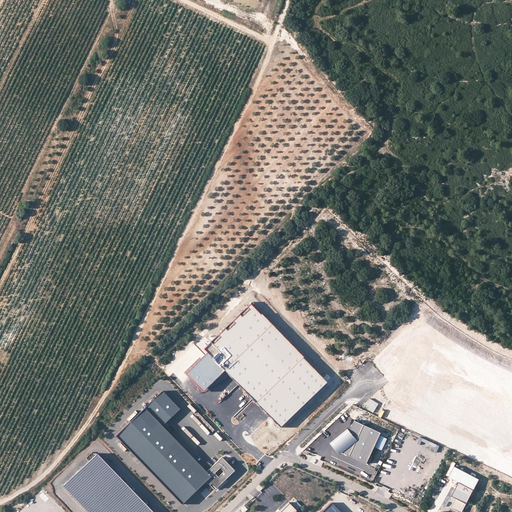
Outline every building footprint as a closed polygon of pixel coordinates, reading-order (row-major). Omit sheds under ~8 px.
[(279,428),(327,382),(251,303),(203,348),(207,352),(185,373),(203,391),(224,371),(279,428)] [(163,391),(116,436),(181,504),(206,481),(214,490),(235,470),(222,457),(206,472),(162,426),(179,409),(163,391)] [(350,455),(367,463),(381,432),(364,424),(355,420),(348,430),(346,428),(332,442),(341,453),(342,452),(350,455)] [(380,435),(375,446),(382,450),(387,439),(380,435)] [(248,441),(246,444),(252,451),(255,449),(248,441)] [(239,445),(237,447),(245,456),(247,453),(239,445)] [(152,511),(96,454),(63,486),(87,511),(152,511)] [(454,466),(449,476),(459,482),(452,495),(456,497),(451,507),(459,511),(461,511),(479,479),(454,466)] [(422,489),(427,480),(420,477),(415,485),(422,489)] [(341,511),(330,501),(319,511),(341,511)] [(277,511),(294,511),(296,511),(288,502),(277,511)]
